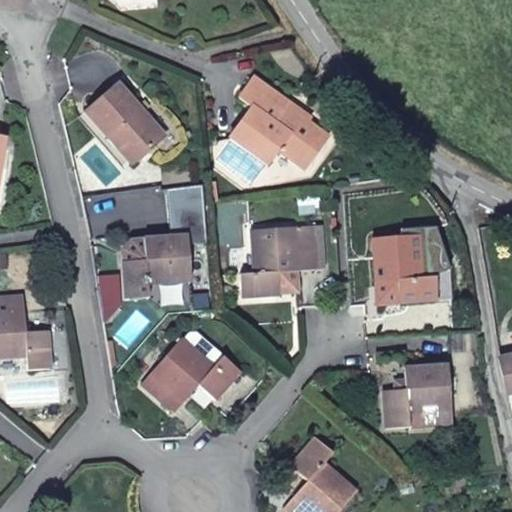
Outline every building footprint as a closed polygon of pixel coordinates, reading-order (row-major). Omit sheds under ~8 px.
[(296,168),(321,136),(297,118),(300,114),(253,79),(238,99),(252,109),(230,138),(267,166),(277,153),(296,168)] [(130,164),(156,141),(133,114),(138,110),(115,84),(84,110),(130,164)] [(133,114),(156,141),(161,137),(138,110),(133,114)] [(325,140),(321,136),(296,168),(301,172),(325,140)] [(320,226),(251,231),(254,274),(241,275),(242,296),(279,294),(277,272),(302,270),(323,269),(320,226)] [(187,236),(143,240),(144,260),(123,262),(125,299),(149,298),(148,285),(190,281),(187,236)] [(418,236),(371,238),(374,283),(396,281),(398,303),(435,301),(434,278),(420,279),(418,236)] [(144,260),(143,240),(132,241),(122,249),(123,262),(144,260)] [(277,272),(279,294),(304,291),(302,270),(277,272)] [(0,300),(0,359),(27,357),(28,372),(52,370),(49,334),(26,336),(23,299),(0,300)] [(182,340),(143,385),(176,412),(199,385),(216,400),(239,373),(223,358),(214,367),(182,340)] [(511,355),(500,358),(507,392),(511,391),(511,355)] [(403,368),(405,391),(383,393),(385,429),(452,423),(447,365),(403,368)] [(315,440),(291,467),(308,482),(283,510),(285,511),(337,511),(355,492),(323,464),(332,455),(315,440)]
